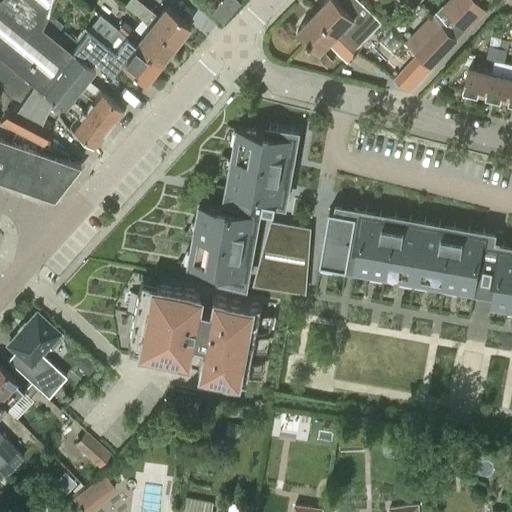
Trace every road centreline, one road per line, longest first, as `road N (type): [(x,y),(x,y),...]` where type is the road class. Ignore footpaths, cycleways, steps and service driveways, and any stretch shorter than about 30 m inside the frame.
road 1 (residential): [(511,143),(279,86),(230,42)]
road 2 (residential): [(61,230),(230,42)]
